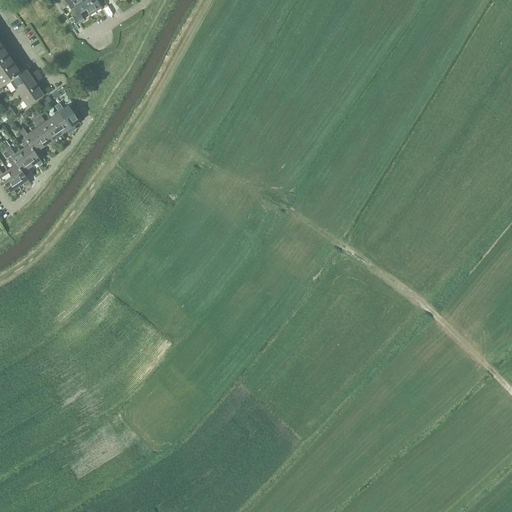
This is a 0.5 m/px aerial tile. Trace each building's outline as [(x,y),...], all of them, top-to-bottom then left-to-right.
[(90,16),(91,15),(80,0),(65,0),(56,0),(62,10),(68,6),(79,23),(84,20),(81,14),(87,10),(90,16)] [(80,0),(91,15),(102,8),(97,0),(80,0)] [(0,83),(2,87),(10,82),(26,71),(23,67),(16,72),(10,63),(17,58),(12,50),(4,55),(0,48),(0,45),(6,41),(0,33),(0,32),(0,83)] [(10,82),(15,91),(39,75),(36,70),(29,76),(26,71),(10,82)] [(39,75),(15,91),(21,99),(37,88),(34,84),(42,79),(39,75)] [(37,88),(21,99),(27,108),(51,92),(48,88),(40,93),(37,88)] [(57,91),(51,95),(54,99),(60,95),(57,91)] [(48,97),(42,101),(45,105),(51,101),(48,97)] [(62,109),(58,111),(72,131),(76,129),(74,126),(80,123),(69,107),(63,110),(62,109)] [(24,119),(31,114),(28,111),(22,115),(24,119)] [(56,116),(51,119),(62,135),(67,131),(68,134),(72,131),(58,111),(55,114),(56,116)] [(57,138),(62,135),(51,119),(45,123),(40,115),(37,118),(55,144),(58,141),(57,138)] [(51,147),(55,144),(37,118),(33,121),(38,128),(33,131),(44,147),(49,144),(51,147)] [(39,151),(44,147),(33,131),(28,135),(23,128),(19,130),(42,164),(43,163),(37,156),(41,154),(39,151)] [(38,167),(42,164),(19,130),(18,131),(24,138),(20,141),(25,148),(21,151),(32,167),(36,164),(38,167)] [(27,171),(32,167),(21,151),(15,155),(10,148),(6,151),(29,184),(30,184),(25,176),(29,173),(27,171)] [(25,187),(29,184),(6,151),(5,151),(11,158),(7,161),(12,169),(8,172),(19,187),(23,184),(25,187)] [(13,191),(19,187),(8,172),(2,175),(0,172),(0,180),(11,197),(15,194),(13,191)]
